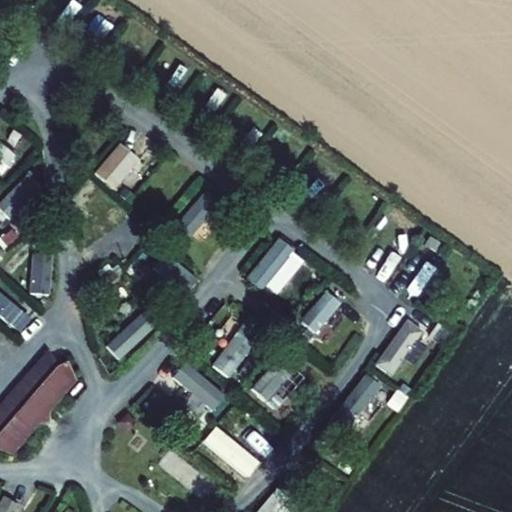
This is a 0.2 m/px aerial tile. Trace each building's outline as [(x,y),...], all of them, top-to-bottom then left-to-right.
[(4,140),(0,146),(0,168),(10,176),(25,155),(4,140)] [(123,141),(97,172),(118,190),(144,159),(123,141)] [(0,206),(14,218),(43,187),(28,174),(0,204),(0,206)] [(132,244),(147,228),(103,189),(89,205),(132,244)] [(198,203),(173,232),(186,243),(211,214),(198,203)] [(276,237),(250,278),(281,298),(307,257),(276,237)] [(187,295),(202,279),(170,251),(156,266),(187,295)] [(34,252),(32,293),(56,294),(57,253),(34,252)] [(0,284),(0,312),(23,329),(37,310),(0,284)] [(328,287),(303,321),(321,335),(347,301),(328,287)] [(146,310),(107,345),(121,359),(159,324),(146,310)] [(409,318),(375,361),(392,374),(426,331),(409,318)] [(236,326),(215,366),(237,378),(258,338),(236,326)] [(46,350),(0,404),(0,450),(13,457),(75,379),(66,364),(55,366),(46,350)] [(173,375),(188,387),(181,396),(210,417),(229,392),(185,359),(173,375)] [(255,392),(286,408),(302,376),(272,360),(255,392)] [(349,433),(383,384),(365,371),(331,421),(349,433)] [(209,447),(227,464),(259,430),(241,413),(209,447)] [(0,511),(14,511),(20,501),(0,493),(0,511)]
